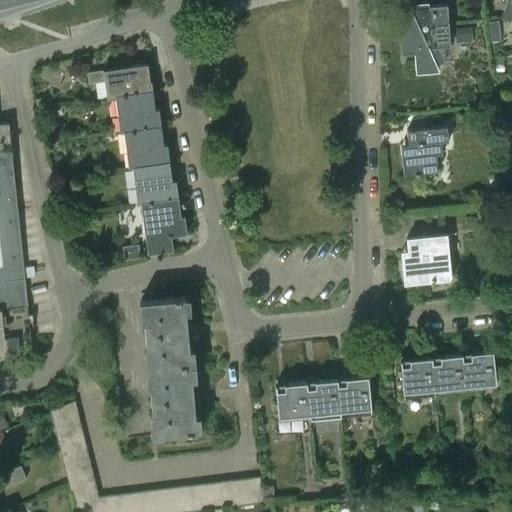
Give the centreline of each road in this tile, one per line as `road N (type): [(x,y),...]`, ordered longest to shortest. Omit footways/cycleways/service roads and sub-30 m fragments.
road 1 (residential): [(361,320),(356,0)]
road 2 (residential): [(220,255),(165,11)]
road 3 (residential): [(65,295),(8,60)]
road 4 (residential): [(8,60),(165,11)]
road 5 (residential): [(65,295),(220,255)]
road 6 (residential): [(361,320),(511,305)]
road 7 (residential): [(0,381),(61,358),(70,327),(65,295)]
road 8 (residential): [(241,330),(361,320)]
